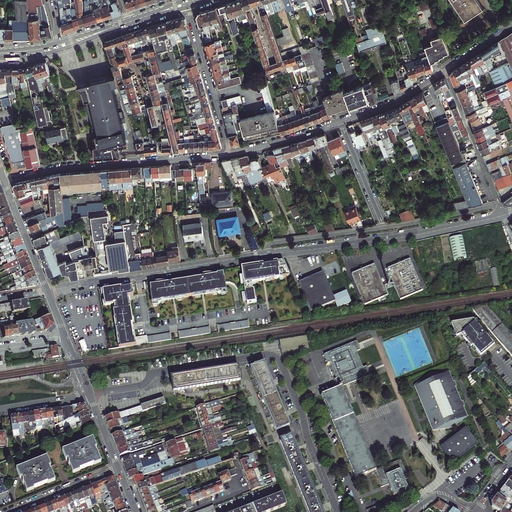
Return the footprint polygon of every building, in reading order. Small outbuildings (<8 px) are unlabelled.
[(27,0),(13,0),(14,17),(14,18),(29,18),(28,12),(27,0)] [(27,0),(28,12),(32,12),(38,11),(38,5),(43,3),(42,0),(27,0)] [(70,30),(67,8),(63,8),(62,0),(60,0),(57,0),(59,5),(62,33),(63,32),(70,30)] [(86,14),(85,14),(86,25),(87,24),(94,22),(90,9),(91,6),(90,0),(89,0),(86,0),(85,0),(86,9),(86,14)] [(94,9),(93,0),(90,0),(91,6),(90,9),(94,22),(99,20),(94,9)] [(97,0),(94,0),(93,0),(94,9),(99,20),(104,19),(99,6),(98,3),(97,0)] [(99,0),(100,2),(98,3),(99,6),(104,19),(107,17),(102,6),(101,0),(99,0)] [(101,0),(102,6),(107,17),(113,15),(107,0),(101,0)] [(107,0),(113,15),(121,13),(117,2),(116,0),(107,0)] [(139,7),(136,0),(125,0),(129,10),(139,7)] [(243,0),(241,0),(234,3),(238,15),(242,27),(251,24),(251,22),(243,0)] [(251,8),(253,7),(250,0),(243,0),(251,22),(255,21),(251,8)] [(263,0),(258,0),(260,5),(263,14),(268,13),(266,7),(263,0)] [(272,0),(263,0),(266,7),(270,5),(272,11),(275,10),(272,0)] [(272,0),(275,10),(276,13),(283,10),(279,0),(272,0)] [(293,6),(290,0),(283,0),(288,13),(294,11),(293,6)] [(322,0),(324,6),(319,9),(318,7),(317,8),(319,16),(321,16),(320,14),(327,12),(329,20),(335,18),(328,0),(322,0)] [(342,0),(353,31),(359,29),(349,0),(342,0)] [(450,0),(465,22),(484,9),(477,0),(450,0)] [(75,3),(76,7),(81,26),(86,25),(85,14),(82,1),(81,1),(81,3),(78,3),(75,3)] [(429,2),(419,5),(422,11),(431,7),(429,2)] [(38,11),(39,15),(42,37),(53,36),(43,3),(38,5),(38,11)] [(234,3),(220,7),(222,14),(224,13),(226,19),(229,18),(234,34),(240,32),(235,16),(238,15),(234,3)] [(75,28),(72,8),(71,5),(66,6),(67,8),(70,30),(75,28)] [(74,8),(72,8),(75,28),(81,26),(76,7),(74,8)] [(221,21),(219,16),(217,9),(211,10),(216,27),(218,26),(220,31),(224,30),(221,21)] [(216,28),(216,27),(211,10),(200,13),(198,17),(203,32),(204,32),(204,30),(206,30),(208,36),(204,37),(206,43),(212,41),(209,30),(212,29),(211,28),(213,27),(214,29),(215,28),(216,28)] [(42,37),(39,15),(36,15),(36,18),(33,18),(29,18),(30,32),(31,38),(37,38),(42,37)] [(10,27),(6,27),(6,39),(14,39),(14,18),(14,17),(10,17),(10,27)] [(29,18),(14,18),(14,39),(28,39),(27,32),(30,32),(29,18)] [(183,18),(177,20),(182,38),(191,36),(186,19),(183,18)] [(413,18),(406,20),(408,27),(415,24),(413,18)] [(439,28),(436,19),(429,21),(433,31),(439,28)] [(177,20),(172,21),(177,40),(182,38),(177,20)] [(177,40),(172,21),(168,23),(172,41),(177,40)] [(159,25),(166,53),(171,52),(175,51),(172,41),(168,23),(159,25)] [(155,46),(156,48),(156,50),(158,55),(159,59),(160,64),(161,68),(162,73),(170,70),(169,66),(163,68),(161,59),(162,59),(161,55),(166,53),(159,25),(151,28),(155,46)] [(386,43),(381,27),(381,25),(374,27),(380,45),(386,43)] [(380,45),(374,27),(367,30),(370,39),(363,42),(357,44),(360,52),(380,45)] [(155,46),(151,28),(144,30),(147,40),(148,44),(148,46),(149,47),(150,45),(151,45),(151,47),(155,46)] [(288,28),(282,30),(284,36),(288,35),(290,34),(288,28)] [(426,29),(420,31),(422,38),(428,36),(426,29)] [(144,30),(138,32),(142,46),(145,45),(144,41),(147,40),(144,30)] [(138,32),(132,34),(137,47),(137,49),(142,47),(142,46),(138,32)] [(511,32),(498,42),(503,51),(508,63),(511,70),(511,32)] [(137,47),(132,34),(127,36),(130,46),(133,56),(134,56),(136,55),(133,47),(135,47),(135,48),(137,47)] [(328,42),(326,35),(314,39),(317,46),(328,42)] [(127,36),(118,38),(120,45),(121,49),(122,51),(123,50),(123,49),(125,48),(125,47),(130,46),(127,36)] [(434,45),(426,48),(429,57),(431,65),(436,63),(436,62),(441,60),(440,59),(445,57),(445,55),(449,54),(443,37),(432,41),(434,45)] [(105,42),(109,53),(116,50),(115,46),(118,45),(120,45),(118,38),(116,39),(105,42)] [(207,45),(208,51),(213,50),(213,49),(218,47),(218,48),(223,47),(225,46),(224,43),(217,45),(216,42),(207,45)] [(495,44),(492,46),(496,54),(503,51),(498,42),(495,44)] [(305,44),(296,48),(298,54),(302,53),(301,51),(307,49),(305,44)] [(490,48),(487,50),(490,57),(493,55),(493,56),(496,54),(492,46),(490,48)] [(99,64),(107,62),(102,47),(95,49),(99,64)] [(185,50),(187,56),(196,53),(194,47),(185,50)] [(213,50),(208,51),(210,57),(219,54),(219,51),(224,50),(223,47),(218,48),(218,47),(213,49),(213,50)] [(307,49),(301,51),(302,53),(307,67),(312,84),(315,92),(322,90),(321,87),(322,87),(308,49),(307,49)] [(490,57),(487,50),(484,52),(481,54),(484,60),(490,57)] [(144,53),(139,55),(136,55),(134,56),(135,62),(147,59),(146,57),(145,53),(144,53)] [(185,57),(187,62),(197,58),(196,53),(187,56),(185,57)] [(300,69),(307,67),(302,53),(298,54),(296,56),(300,69)] [(210,57),(212,64),(217,63),(216,62),(221,60),(221,61),(226,59),(225,56),(220,58),(219,54),(210,57)] [(489,71),(484,60),(481,54),(476,57),(471,61),(476,73),(477,76),(489,71)] [(120,66),(123,65),(124,65),(134,63),(134,64),(136,63),(135,62),(134,56),(133,56),(128,57),(124,58),(122,58),(118,59),(117,56),(110,58),(113,66),(120,64),(120,66)] [(291,57),(290,58),(294,69),(295,73),(301,71),(300,69),(296,56),(293,57),(291,57)] [(429,57),(423,59),(427,73),(428,75),(434,71),(431,65),(429,57)] [(197,58),(187,62),(188,67),(199,63),(197,58)] [(294,69),(290,58),(289,58),(284,60),(287,69),(288,71),(294,69)] [(212,64),(214,70),(223,67),(222,64),(227,63),(226,59),(221,61),(221,60),(216,62),(217,63),(212,64)] [(412,80),(406,64),(404,59),(402,60),(406,71),(403,73),(403,74),(408,88),(413,84),(412,80)] [(427,73),(423,59),(414,62),(419,76),(427,73)] [(281,69),(281,71),(287,69),(284,60),(278,62),(281,69)] [(468,62),(466,64),(471,75),(476,73),(471,61),(468,62)] [(52,76),(48,62),(42,64),(47,81),(51,91),(54,90),(52,84),(51,84),(51,83),(54,81),(52,76)] [(277,63),(273,64),(275,71),(281,69),(278,62),(277,63)] [(414,77),(419,76),(414,62),(406,64),(412,80),(415,79),(414,77)] [(188,67),(191,76),(201,72),(199,63),(188,67)] [(342,63),(336,65),(339,74),(346,72),(342,63)] [(511,70),(508,63),(502,66),(495,69),(502,84),(511,103),(511,70)] [(47,81),(42,64),(36,66),(42,94),(45,89),(43,83),(47,81)] [(266,67),(268,74),(275,71),(273,64),(266,67)] [(460,67),(465,78),(468,77),(471,86),(475,84),(471,75),(466,64),(463,66),(460,67)] [(36,66),(28,69),(30,80),(39,124),(40,127),(42,127),(45,126),(49,126),(49,123),(45,109),(45,106),(42,94),(36,66)] [(184,78),(191,76),(188,67),(180,70),(183,78),(184,78)] [(214,70),(216,76),(220,75),(220,74),(225,73),(230,72),(229,69),(224,71),(223,67),(214,70)] [(455,71),(462,89),(467,88),(465,84),(465,85),(464,83),(466,82),(465,78),(460,67),(457,70),(455,71)] [(12,97),(8,69),(0,69),(0,86),(3,101),(4,105),(5,108),(14,107),(12,97)] [(16,81),(14,69),(8,69),(12,97),(19,96),(16,81)] [(21,69),(14,69),(16,81),(24,81),(21,69)] [(30,80),(28,69),(21,69),(24,81),(25,88),(26,88),(26,87),(29,86),(28,81),(30,80)] [(502,84),(495,69),(489,71),(493,79),(496,87),(502,84)] [(216,76),(218,83),(227,80),(226,77),(234,75),(233,71),(230,72),(225,73),(220,74),(220,75),(216,76)] [(396,72),(398,77),(403,91),(408,88),(403,74),(400,75),(399,71),(396,72)] [(462,89),(455,71),(453,73),(451,74),(451,76),(457,91),(462,89)] [(203,79),(201,72),(191,76),(184,78),(186,84),(203,79)] [(148,76),(149,81),(161,78),(163,78),(162,73),(151,75),(148,76)] [(92,132),(95,144),(91,144),(92,156),(92,159),(124,157),(123,150),(133,147),(131,138),(128,139),(115,87),(119,85),(117,80),(116,75),(80,85),(92,132)] [(125,84),(134,81),(133,76),(130,76),(117,80),(119,85),(122,84),(122,83),(125,82),(125,84)] [(227,80),(218,83),(220,90),(243,83),(241,77),(241,76),(227,80)] [(397,80),(392,81),(397,95),(403,91),(398,77),(396,77),(397,80)] [(445,78),(441,81),(443,87),(442,87),(441,87),(443,92),(444,91),(447,90),(450,98),(452,96),(445,78)] [(203,79),(186,84),(187,89),(188,89),(205,84),(203,79)] [(121,90),(126,89),(135,86),(134,81),(125,84),(122,84),(119,85),(121,90)] [(242,120),(247,138),(281,131),(278,116),(276,113),(268,83),(271,82),(271,81),(260,84),(268,113),(242,120)] [(443,87),(441,81),(440,81),(435,85),(441,101),(444,100),(441,93),(443,92),(441,87),(442,87),(443,87)] [(162,83),(150,86),(152,91),(166,87),(165,84),(164,83),(162,83)] [(205,84),(188,89),(188,91),(190,90),(191,94),(206,90),(205,84)] [(511,103),(502,84),(496,87),(502,101),(505,106),(510,117),(511,121),(511,103)] [(364,86),(345,93),(350,106),(351,111),(370,104),(365,89),(364,86)] [(462,89),(457,91),(459,96),(472,91),(471,87),(472,87),(471,86),(469,87),(467,88),(462,89)] [(166,87),(152,91),(153,96),(161,94),(167,92),(166,90),(166,87)] [(377,102),(372,87),(365,89),(370,104),(377,102)] [(490,106),(502,101),(496,87),(494,89),(489,91),(487,92),(486,89),(485,88),(483,89),(490,106)] [(326,103),(328,107),(330,113),(350,106),(345,93),(344,88),(333,92),(334,94),(324,97),(326,103)] [(208,94),(206,90),(191,94),(187,95),(188,100),(191,99),(208,94)] [(459,96),(461,101),(474,96),(473,92),(474,92),(473,90),(472,91),(459,96)] [(431,113),(422,93),(417,96),(425,117),(428,123),(431,122),(428,114),(431,113)] [(209,100),(208,94),(191,99),(192,104),(195,104),(209,100)] [(225,108),(234,106),(238,104),(244,103),(241,95),(223,101),(225,108)] [(417,96),(412,100),(422,124),(424,123),(422,118),(425,117),(417,96)] [(474,96),(461,101),(463,105),(476,100),(477,100),(476,98),(476,99),(474,96)] [(163,98),(154,100),(155,103),(151,104),(151,106),(155,105),(159,104),(163,103),(169,102),(168,97),(166,98),(166,99),(163,100),(163,98)] [(209,100),(195,104),(196,106),(195,106),(196,109),(211,105),(209,100)] [(399,108),(403,116),(406,114),(407,114),(411,113),(421,136),(425,134),(422,124),(412,100),(399,108)] [(463,105),(465,110),(475,106),(474,104),(477,103),(476,100),(463,105)] [(235,113),(233,114),(233,117),(235,120),(237,130),(239,130),(239,127),(241,127),(238,118),(241,117),(238,104),(234,106),(235,113)] [(212,110),(211,105),(196,109),(194,110),(194,113),(193,113),(194,115),(195,115),(212,110)] [(475,106),(465,110),(467,115),(477,111),(481,109),(479,107),(476,108),(475,106)] [(325,120),(321,110),(321,107),(316,109),(320,122),(325,120)] [(331,117),(330,113),(328,107),(321,110),(325,120),(331,117)] [(414,144),(403,116),(399,108),(387,113),(395,134),(401,132),(407,147),(414,144)] [(320,122),(316,109),(312,111),(313,115),(316,123),(320,122)] [(214,116),(212,110),(195,115),(195,116),(190,118),(191,122),(203,119),(214,116)] [(309,117),(309,115),(308,114),(308,113),(306,113),(304,110),(302,111),(305,119),(304,119),(307,127),(312,125),(309,117)] [(302,129),(298,116),(297,116),(295,111),(291,112),(292,114),(298,130),(302,129)] [(477,111),(467,115),(469,121),(471,126),(473,125),(473,127),(481,123),(479,117),(477,111)] [(283,115),(284,120),(289,134),(294,132),(288,115),(287,113),(283,115)] [(395,134),(387,113),(380,115),(391,141),(397,139),(395,134)] [(298,130),(292,114),(288,115),(294,132),(298,130)] [(280,115),(278,116),(281,131),(282,135),(289,134),(284,120),(280,121),(280,119),(281,119),(280,115)] [(302,115),(298,116),(302,129),(307,127),(304,119),(303,119),(302,115)] [(380,115),(374,118),(383,140),(386,138),(393,155),(396,154),(391,141),(380,115)] [(203,119),(204,124),(215,120),(214,116),(203,119)] [(447,117),(434,122),(466,201),(469,208),(483,205),(466,162),(463,154),(461,151),(457,140),(455,136),(454,134),(454,132),(451,125),(448,119),(448,118),(447,117)] [(383,140),(374,118),(362,121),(372,145),(380,142),(389,165),(392,163),(383,140)] [(204,124),(206,129),(217,126),(215,120),(204,124)] [(235,146),(242,145),(238,132),(237,130),(235,120),(226,123),(232,144),(233,146),(235,146)] [(350,127),(352,131),(359,148),(360,147),(361,148),(365,146),(364,145),(366,144),(367,143),(363,133),(358,135),(353,124),(350,126),(350,127)] [(8,141),(7,141),(9,148),(9,150),(10,149),(11,151),(14,151),(9,130),(8,125),(4,126),(3,127),(5,135),(7,134),(8,141)] [(488,126),(473,132),(476,137),(480,135),(488,131),(489,132),(494,130),(491,125),(488,126)] [(38,147),(34,127),(32,127),(25,128),(21,129),(25,150),(38,147)] [(70,140),(67,128),(48,132),(50,141),(55,140),(56,141),(61,140),(61,142),(70,140)] [(465,128),(460,130),(463,137),(468,135),(465,128)] [(18,129),(9,130),(14,151),(11,151),(11,154),(12,154),(14,164),(27,161),(25,150),(21,129),(18,129)] [(488,131),(480,135),(476,137),(478,142),(490,137),(496,135),(494,130),(489,132),(488,131)] [(178,137),(179,142),(182,152),(186,152),(185,143),(185,137),(183,137),(183,139),(180,139),(179,132),(177,132),(178,137)] [(223,147),(219,134),(215,134),(215,133),(211,133),(212,137),(213,140),(216,149),(221,149),(223,147)] [(151,141),(154,155),(160,154),(158,142),(156,134),(150,135),(151,141)] [(330,143),(330,141),(327,134),(315,138),(320,149),(330,175),(335,169),(325,147),(326,145),(330,143)] [(136,138),(140,153),(141,156),(147,155),(144,142),(140,142),(139,137),(136,138)] [(330,141),(330,143),(335,155),(346,151),(341,137),(330,141)] [(490,137),(478,142),(480,148),(489,144),(492,143),(490,137)] [(317,150),(320,149),(315,138),(307,140),(312,150),(316,149),(317,150)] [(312,150),(307,140),(299,143),(304,156),(306,161),(309,160),(308,156),(313,154),(312,150)] [(500,142),(499,140),(492,143),(489,144),(480,148),(483,154),(491,150),(491,148),(499,145),(498,142),(500,142)] [(151,141),(144,142),(147,155),(154,155),(151,141)] [(171,148),(170,142),(163,143),(164,154),(173,153),(172,148),(171,148)] [(173,144),(176,153),(182,152),(179,142),(173,144)] [(299,143),(291,145),(296,156),(298,159),(304,156),(299,143)] [(291,145),(283,147),(288,159),(296,156),(291,145)] [(38,147),(25,150),(27,161),(29,168),(42,165),(38,147)] [(277,154),(280,161),(282,165),(283,168),(289,166),(290,168),(292,167),(290,162),(288,159),(283,147),(275,149),(277,154)] [(263,167),(267,176),(271,174),(273,178),(276,178),(278,182),(287,178),(286,175),(284,170),(283,168),(282,165),(278,166),(276,162),(280,161),(277,154),(268,156),(272,164),(263,167)] [(249,156),(240,158),(247,174),(251,184),(264,179),(260,171),(259,168),(263,166),(259,158),(251,160),(249,156)] [(499,159),(503,166),(507,164),(509,164),(505,156),(499,159)] [(240,158),(233,159),(238,170),(238,171),(242,170),(245,175),(247,174),(240,158)] [(233,159),(223,161),(231,179),(233,177),(231,173),(238,170),(233,159)] [(487,164),(489,171),(492,170),(492,171),(499,167),(503,166),(499,159),(487,164)] [(198,168),(199,177),(200,194),(205,193),(205,188),(205,174),(208,173),(208,169),(212,169),(212,162),(198,163),(198,168)] [(503,166),(499,167),(501,171),(493,174),(495,180),(511,173),(507,164),(503,166)] [(161,166),(161,177),(162,180),(173,179),(172,171),(172,165),(161,166)] [(161,166),(153,167),(154,177),(161,177),(161,166)] [(134,168),(135,186),(138,186),(138,179),(143,179),(143,177),(146,176),(146,167),(134,168)] [(154,177),(153,167),(146,167),(146,176),(147,182),(151,181),(151,182),(154,182),(154,177)] [(136,202),(135,186),(134,168),(124,169),(126,191),(128,191),(127,189),(130,189),(131,202),(136,202)] [(198,168),(172,171),(173,179),(178,178),(178,180),(194,178),(194,177),(199,177),(198,168)] [(120,188),(119,169),(111,170),(112,189),(114,189),(114,188),(120,188)] [(111,170),(103,171),(104,186),(108,186),(108,191),(112,190),(112,189),(111,170)] [(103,171),(62,174),(64,193),(104,190),(104,186),(103,171)] [(373,182),(373,183),(377,181),(385,178),(383,172),(371,177),(373,182)] [(49,177),(50,191),(51,195),(48,196),(49,203),(51,202),(52,216),(56,214),(65,211),(64,199),(64,193),(62,174),(49,177)] [(251,184),(247,174),(245,175),(243,176),(244,180),(243,180),(243,184),(245,187),(246,188),(252,185),(251,184)] [(35,194),(35,192),(33,180),(17,183),(16,186),(21,200),(34,195),(35,194)] [(231,189),(212,191),(214,206),(232,204),(231,189)] [(34,195),(21,200),(24,206),(36,201),(36,200),(34,195)] [(511,195),(502,202),(504,204),(505,205),(508,205),(510,205),(511,205),(511,195)] [(24,206),(31,224),(52,216),(51,202),(49,203),(44,204),(42,198),(41,198),(36,200),(36,201),(24,206)] [(71,198),(64,199),(65,211),(66,224),(72,221),(71,198)] [(460,203),(462,210),(469,208),(466,201),(460,203)] [(84,216),(89,215),(89,210),(108,209),(108,205),(104,205),(104,203),(89,204),(89,206),(79,206),(79,213),(83,213),(84,216)] [(456,211),(462,210),(460,203),(453,204),(456,211)] [(297,204),(290,207),(294,217),(301,214),(297,204)] [(0,218),(10,215),(7,208),(0,211),(0,218)] [(65,211),(52,216),(31,224),(35,235),(50,229),(48,223),(58,219),(62,227),(66,226),(66,224),(65,211)] [(412,211),(400,213),(403,223),(407,222),(416,220),(412,211)] [(272,214),(265,217),(270,228),(277,225),(272,214)] [(10,215),(0,218),(0,224),(12,220),(10,215)] [(90,219),(89,216),(83,217),(83,230),(83,231),(91,230),(94,229),(98,254),(99,254),(103,254),(103,252),(106,251),(105,250),(107,250),(109,249),(112,268),(113,269),(114,269),(115,269),(121,268),(121,270),(122,270),(124,271),(132,270),(125,230),(116,232),(118,242),(108,243),(105,227),(106,227),(106,228),(107,228),(108,228),(108,229),(109,228),(110,227),(109,216),(90,219)] [(239,217),(220,220),(222,235),(231,233),(232,234),(235,234),(236,232),(242,232),(239,217)] [(0,229),(14,224),(12,220),(0,224),(0,229)] [(124,224),(125,230),(132,270),(145,268),(143,258),(142,252),(136,253),(132,229),(138,228),(137,222),(128,224),(124,224)] [(186,229),(187,239),(205,237),(203,226),(199,227),(199,223),(189,225),(190,226),(187,226),(187,228),(186,229)] [(0,229),(0,232),(5,231),(7,237),(17,233),(15,229),(14,224),(0,229)] [(308,229),(311,234),(320,233),(316,226),(308,229)] [(260,248),(251,227),(246,230),(249,239),(248,239),(253,251),(260,248)] [(83,231),(83,230),(56,241),(40,247),(45,261),(51,275),(63,270),(65,274),(70,271),(71,279),(81,277),(78,260),(78,259),(76,260),(69,263),(68,261),(60,263),(55,249),(56,248),(59,247),(62,246),(65,245),(68,243),(71,242),(75,241),(78,240),(84,237),(83,231)] [(54,231),(36,238),(40,247),(56,241),(54,237),(56,236),(54,231)] [(0,245),(0,247),(20,240),(17,233),(7,237),(3,239),(4,242),(0,243),(0,245)] [(467,257),(462,235),(449,238),(454,259),(467,257)] [(3,253),(22,246),(20,240),(0,247),(3,253)] [(85,252),(86,258),(88,271),(94,270),(93,266),(96,266),(94,255),(90,256),(90,254),(91,253),(89,249),(90,248),(90,246),(89,247),(89,245),(86,245),(84,246),(85,252)] [(5,260),(25,252),(22,246),(3,253),(5,260)] [(84,246),(76,249),(72,251),(74,256),(85,252),(84,246)] [(169,251),(170,254),(171,263),(175,263),(175,261),(182,260),(181,252),(180,246),(174,247),(174,250),(169,251)] [(27,257),(25,252),(5,260),(6,261),(7,261),(9,264),(27,257)] [(170,254),(163,255),(164,264),(171,263),(170,254)] [(164,264),(163,255),(155,256),(157,266),(164,264)] [(155,256),(143,258),(145,268),(157,266),(155,256)] [(5,271),(10,269),(28,261),(27,257),(9,264),(3,267),(5,271)] [(78,259),(78,260),(81,277),(89,276),(88,271),(86,258),(78,259)] [(401,299),(423,289),(410,259),(387,268),(401,299)] [(30,266),(28,261),(10,269),(12,274),(17,272),(30,266)] [(280,278),(290,277),(284,262),(264,265),(264,264),(257,265),(242,267),(244,283),(247,303),(256,302),(254,290),(253,290),(252,283),(270,280),(270,281),(275,280),(280,279),(280,278)] [(365,305),(388,296),(374,264),(352,274),(365,305)] [(20,278),(33,272),(30,266),(17,272),(18,275),(20,278)] [(497,268),(489,269),(493,287),(500,285),(497,268)] [(35,278),(33,272),(20,278),(14,281),(16,286),(21,284),(35,278)] [(309,278),(321,308),(336,302),(339,308),(351,303),(347,292),(334,298),(324,272),(309,278)] [(218,294),(226,293),(223,273),(217,274),(217,275),(216,275),(214,274),(212,274),(210,274),(209,274),(208,274),(206,274),(204,274),(205,277),(201,278),(202,279),(199,280),(199,276),(193,277),(193,279),(180,281),(180,279),(174,280),(175,284),(172,284),(172,282),(169,283),(169,282),(168,282),(165,282),(163,281),(160,281),(157,282),(157,284),(150,286),(153,304),(161,303),(161,301),(186,297),(185,297),(193,296),(218,292),(218,294)] [(37,284),(35,278),(21,284),(21,288),(36,286),(37,284)] [(321,308),(309,278),(300,283),(312,312),(321,308)] [(119,336),(122,347),(170,340),(169,333),(146,336),(132,338),(130,324),(133,323),(131,308),(130,301),(129,296),(134,295),(132,285),(114,288),(113,287),(106,288),(107,289),(103,290),(106,305),(114,304),(114,303),(115,303),(116,310),(114,310),(115,318),(116,317),(118,328),(117,328),(119,336)] [(12,310),(12,312),(28,309),(28,308),(26,300),(10,303),(12,310)] [(8,323),(11,336),(17,335),(14,323),(14,321),(12,314),(11,314),(11,316),(10,316),(11,322),(8,323)] [(49,314),(45,316),(42,317),(32,321),(33,326),(40,324),(42,329),(34,330),(35,332),(44,331),(48,330),(53,324),(50,314),(49,314)] [(3,337),(11,336),(8,323),(7,319),(4,319),(4,322),(0,322),(0,324),(0,325),(2,326),(3,337)] [(14,323),(17,335),(35,332),(34,330),(33,326),(32,321),(32,320),(14,323)] [(249,328),(248,321),(234,323),(235,330),(249,328)] [(493,344),(474,321),(452,324),(457,338),(464,336),(481,355),(493,344)] [(231,330),(230,323),(216,325),(217,332),(231,330)] [(511,335),(502,324),(492,332),(502,345),(511,355),(511,335)] [(210,334),(209,327),(195,329),(196,336),(210,334)] [(191,329),(177,332),(179,338),(192,336),(191,329)] [(376,469),(366,444),(342,386),(371,374),(367,365),(363,367),(357,351),(361,349),(357,340),(324,353),(328,362),(330,362),(336,378),(334,379),(337,388),(322,394),(356,477),(373,470),(380,487),(388,483),(393,495),(408,489),(404,479),(407,477),(400,459),(376,469)] [(61,347),(32,350),(33,359),(41,358),(41,353),(46,353),(47,359),(60,358),(59,353),(61,353),(61,347)] [(300,358),(310,383),(323,378),(314,353),(300,358)] [(255,365),(252,367),(277,429),(290,424),(265,362),(258,365),(257,364),(255,364),(255,365)] [(179,374),(173,375),(175,389),(242,379),(239,366),(233,367),(179,374)] [(428,417),(434,430),(452,428),(467,417),(463,407),(465,406),(464,404),(462,401),(460,401),(455,387),(457,386),(456,384),(455,381),(453,382),(449,372),(431,374),(416,385),(421,397),(428,417)] [(109,424),(130,417),(132,416),(168,404),(165,397),(124,411),(106,417),(109,424)] [(214,403),(213,401),(197,407),(199,411),(212,407),(211,404),(214,403)] [(79,414),(88,410),(86,405),(84,404),(62,408),(63,417),(64,421),(74,416),(73,413),(78,410),(79,412),(78,413),(79,414)] [(213,413),(212,407),(199,411),(201,417),(213,413)] [(54,422),(53,418),(52,409),(46,410),(48,419),(49,419),(50,424),(52,424),(52,422),(54,422)] [(40,411),(42,425),(43,428),(46,427),(45,424),(48,424),(48,419),(46,410),(40,411)] [(88,410),(79,414),(74,416),(64,421),(66,423),(75,419),(76,422),(90,416),(88,410)] [(34,412),(36,426),(42,425),(40,411),(34,412)] [(27,413),(30,430),(30,432),(35,431),(35,429),(36,428),(36,426),(34,412),(27,413)] [(22,414),(24,427),(28,426),(28,427),(27,428),(27,430),(30,430),(27,413),(22,414)] [(202,422),(215,418),(213,413),(201,417),(202,422)] [(215,418),(202,422),(204,427),(216,423),(216,421),(227,417),(226,414),(222,416),(218,417),(215,418)] [(20,434),(18,428),(16,415),(10,416),(11,420),(11,422),(13,436),(15,436),(15,435),(20,434)] [(90,416),(76,422),(70,425),(71,427),(68,428),(69,431),(80,427),(86,424),(92,421),(90,416)] [(109,424),(113,435),(125,431),(123,426),(125,425),(124,422),(131,419),(130,417),(109,424)] [(64,421),(61,422),(59,423),(58,424),(54,425),(55,429),(62,426),(63,428),(70,425),(76,422),(75,419),(66,423),(64,421)] [(501,424),(508,432),(511,436),(511,423),(509,420),(508,421),(505,425),(500,419),(499,421),(501,424)] [(216,423),(204,427),(205,431),(224,425),(229,423),(229,422),(227,423),(226,420),(216,423)] [(80,427),(82,432),(88,429),(86,424),(80,427)] [(504,444),(498,449),(499,452),(501,457),(511,448),(511,436),(508,432),(501,424),(500,426),(506,433),(503,436),(504,436),(501,439),(504,444)] [(224,425),(205,431),(206,435),(219,431),(223,429),(226,428),(224,425)] [(247,427),(250,437),(257,435),(254,425),(247,427)] [(125,431),(113,435),(115,440),(129,435),(128,433),(131,431),(131,429),(125,431)] [(447,456),(455,463),(478,445),(474,436),(466,430),(443,447),(447,456)] [(129,435),(115,440),(117,445),(127,441),(141,437),(140,434),(143,433),(142,431),(129,435)] [(206,435),(207,439),(220,435),(219,431),(206,435)] [(220,435),(207,439),(209,443),(221,439),(220,435)] [(322,511),(291,435),(281,439),(309,511),(322,511)] [(72,472),(101,460),(91,438),(63,450),(72,472)] [(183,438),(167,444),(168,448),(181,444),(185,443),(183,438)] [(117,446),(119,451),(140,444),(139,439),(128,443),(128,442),(127,441),(117,445),(117,446)] [(119,451),(121,456),(145,448),(143,443),(142,443),(140,444),(119,451)] [(222,443),(210,447),(211,452),(224,447),(222,443)] [(156,447),(158,454),(166,451),(166,449),(164,444),(156,447)] [(181,444),(168,448),(170,454),(183,449),(181,444)] [(183,449),(170,454),(172,459),(174,458),(185,454),(183,449)] [(122,460),(124,464),(136,460),(135,459),(136,459),(136,458),(138,457),(139,456),(149,452),(149,450),(123,458),(122,460)] [(240,457),(243,467),(252,464),(256,462),(253,452),(240,457)] [(196,472),(202,470),(209,467),(215,465),(230,460),(228,455),(220,457),(220,456),(208,461),(207,459),(162,475),(165,482),(183,476),(190,474),(196,472)] [(26,491),(54,479),(45,456),(17,468),(26,491)] [(124,464),(126,469),(142,464),(140,458),(136,460),(124,464)] [(169,459),(161,462),(157,464),(157,465),(158,465),(159,466),(164,464),(165,467),(176,463),(174,458),(172,459),(169,459)] [(142,464),(126,469),(127,473),(143,468),(150,466),(149,465),(148,465),(147,462),(142,464)] [(252,464),(243,467),(246,473),(254,470),(252,464)] [(254,470),(246,473),(247,477),(258,473),(257,470),(261,468),(261,467),(254,470)] [(134,478),(144,474),(155,471),(154,468),(144,471),(143,468),(127,473),(130,479),(134,478)] [(236,468),(219,474),(221,478),(222,483),(232,480),(231,477),(238,474),(236,468)] [(258,473),(247,477),(249,482),(260,477),(259,475),(260,474),(259,472),(258,473)] [(134,478),(137,485),(145,483),(146,485),(148,484),(149,487),(165,482),(162,475),(152,478),(151,477),(150,477),(149,477),(145,478),(144,474),(134,478)] [(108,485),(116,482),(114,477),(112,476),(96,483),(99,489),(103,487),(102,486),(107,483),(108,485)] [(249,482),(251,486),(262,482),(261,479),(262,478),(261,477),(260,477),(249,482)] [(5,478),(0,480),(0,493),(10,490),(5,478)] [(225,490),(222,483),(221,478),(214,481),(218,493),(225,490)] [(218,493),(214,481),(207,483),(212,495),(218,493)] [(252,490),(264,486),(263,483),(264,483),(263,481),(262,482),(251,486),(252,490)] [(104,493),(108,492),(118,487),(116,482),(108,485),(103,487),(99,489),(100,491),(103,490),(104,493)] [(101,493),(100,491),(99,489),(96,483),(91,485),(97,498),(102,496),(101,494),(101,493)] [(205,498),(212,495),(207,483),(201,486),(205,498)] [(97,498),(91,485),(86,487),(93,504),(98,502),(97,498)] [(205,498),(201,486),(195,488),(199,500),(205,498)] [(94,507),(93,504),(86,487),(81,489),(86,502),(87,505),(89,509),(94,507)] [(105,496),(104,493),(102,494),(101,494),(102,496),(104,500),(121,494),(120,491),(118,487),(108,492),(109,494),(105,496)] [(149,487),(139,490),(143,498),(152,495),(149,487)] [(199,500),(195,488),(191,490),(190,487),(188,488),(190,494),(192,500),(193,503),(199,500)] [(500,493),(511,502),(511,494),(504,488),(500,493)] [(81,489),(75,491),(81,505),(84,504),(85,506),(87,505),(86,502),(81,489)] [(186,489),(180,492),(182,498),(189,495),(186,489)] [(70,494),(76,507),(79,506),(81,511),(84,511),(83,510),(81,505),(75,491),(70,494)] [(156,493),(152,495),(143,498),(145,505),(159,499),(156,493)] [(234,511),(268,511),(287,504),(282,493),(234,511)] [(508,506),(511,502),(500,493),(497,497),(506,504),(508,506)] [(77,511),(76,507),(70,494),(66,495),(71,507),(74,506),(74,508),(74,509),(75,511),(77,511)] [(121,494),(104,500),(104,502),(106,505),(123,499),(121,494)] [(71,507),(66,495),(62,497),(68,511),(70,511),(69,510),(72,509),(71,507)] [(65,511),(68,511),(62,497),(56,499),(61,511),(65,511)] [(501,511),(506,504),(497,497),(492,504),(493,510),(496,511),(501,511)] [(50,502),(54,511),(61,511),(56,499),(54,500),(50,502)] [(123,499),(106,505),(107,508),(114,505),(115,508),(125,504),(123,499)] [(145,505),(147,510),(161,505),(159,499),(145,505)] [(440,500),(434,505),(445,511),(459,511),(459,510),(440,500)] [(54,511),(50,502),(45,504),(48,511),(54,511)]
